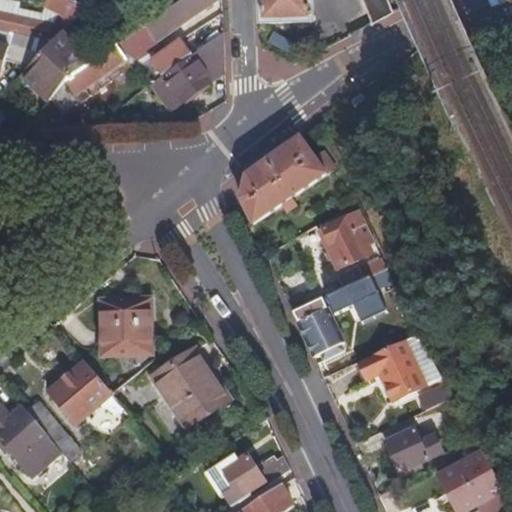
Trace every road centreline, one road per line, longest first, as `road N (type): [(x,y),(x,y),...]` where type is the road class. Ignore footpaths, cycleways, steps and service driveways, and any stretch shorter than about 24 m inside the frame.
road 1 (residential): [(348,511),(299,406),(177,189)]
road 2 (residential): [(244,134),(288,100),(464,0)]
road 3 (residential): [(0,345),(177,189)]
road 4 (residential): [(177,189),(125,162),(0,164)]
road 5 (residential): [(244,134),(242,0)]
